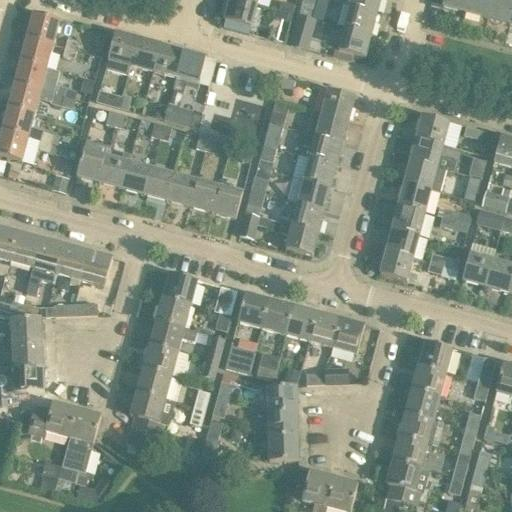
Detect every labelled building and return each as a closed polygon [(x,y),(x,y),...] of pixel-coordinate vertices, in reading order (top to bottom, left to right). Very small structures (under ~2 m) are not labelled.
[(257,6),(234,0),(230,0),(224,22),(225,22),(251,29),(257,6)] [(303,0),(299,17),(312,21),(318,0),(303,0)] [(381,0),(344,0),(343,5),(351,7),(377,14),(381,0)] [(444,0),(442,8),(465,14),(468,0),(444,0)] [(468,0),(465,14),(488,20),(492,0),(468,0)] [(510,26),(511,19),(511,0),(492,0),(488,20),(510,26)] [(282,4),(280,12),(293,16),(296,7),(282,4)] [(377,14),(351,7),(345,30),(371,37),(377,14)] [(291,25),(293,16),(280,12),(277,21),(291,25)] [(59,22),(34,15),(27,39),(53,46),(59,22)] [(308,52),(316,23),(298,18),(296,26),(290,47),(308,52)] [(225,22),(223,30),(249,37),(251,29),(225,22)] [(371,37),(345,30),(339,53),(334,52),(333,59),(351,63),(352,56),(365,60),(371,37)] [(138,41),(115,35),(105,72),(128,78),(131,68),(138,41)] [(47,69),(53,46),(27,39),(21,62),(47,69)] [(80,44),(68,40),(65,49),(78,52),(80,44)] [(153,74),(159,54),(160,47),(138,41),(131,68),(153,74)] [(176,81),(178,74),(183,53),(160,47),(159,54),(153,74),(176,81)] [(75,63),(78,52),(65,49),(63,59),(75,63)] [(217,63),(216,63),(207,60),(183,53),(178,74),(176,81),(173,91),(184,94),(186,87),(198,90),(199,87),(209,90),(212,82),(217,63)] [(15,85),(53,96),(55,87),(56,87),(60,73),(47,69),(21,62),(15,85)] [(293,92),(296,83),(282,80),(279,89),(293,92)] [(91,97),(94,84),(83,81),(80,94),(91,97)] [(50,106),(53,96),(15,85),(8,109),(34,116),(38,102),(50,106)] [(55,87),(53,96),(65,99),(67,90),(56,87),(55,87)] [(322,115),(349,122),(355,99),(328,92),(322,115)] [(96,104),(119,111),(122,100),(99,93),(96,104)] [(62,109),(65,99),(53,96),(50,106),(62,109)] [(123,97),(122,100),(119,111),(127,113),(131,100),(123,97)] [(65,99),(62,109),(73,111),(75,102),(65,99)] [(169,106),(168,109),(164,123),(188,129),(193,112),(169,106)] [(164,123),(168,109),(160,107),(156,121),(164,123)] [(8,109),(2,132),(28,139),(34,116),(8,109)] [(316,138),(343,145),(349,122),(322,115),(312,112),(306,135),(316,138)] [(114,129),(115,126),(118,115),(110,113),(106,127),(114,129)] [(127,118),(118,115),(115,126),(114,129),(124,132),(127,118)] [(192,116),(188,129),(198,131),(202,118),(192,116)] [(272,117),(270,125),(284,129),(286,120),(272,117)] [(422,117),(416,140),(442,147),(449,124),(422,117)] [(150,138),(160,141),(163,128),(154,125),(150,138)] [(281,138),(284,129),(270,125),(267,134),(281,138)] [(171,130),(163,128),(160,141),(167,143),(171,130)] [(478,142),(480,133),(466,129),(464,138),(478,142)] [(0,157),(21,163),(28,139),(2,132),(0,139),(0,157)] [(52,146),(55,137),(43,133),(41,143),(52,146)] [(196,151),(204,153),(208,139),(200,137),(196,151)] [(343,145),(316,138),(310,160),(336,168),(343,145)] [(511,169),(511,140),(501,138),(494,164),(511,169)] [(218,142),(208,139),(204,153),(214,156),(218,142)] [(446,173),(454,175),(456,166),(457,163),(439,159),(442,147),(416,140),(410,163),(436,170),(446,173)] [(50,155),(52,146),(41,143),(38,152),(50,155)] [(99,186),(107,159),(109,149),(86,143),(84,153),(77,180),(99,186)] [(52,148),(50,155),(70,161),(72,153),(52,148)] [(251,166),(254,152),(245,149),(241,163),(251,166)] [(107,159),(99,186),(122,192),(128,170),(129,165),(131,158),(123,156),(121,163),(107,159)] [(304,183),(330,190),(336,168),(310,160),(304,183)] [(260,162),(258,170),(271,174),(274,166),(260,162)] [(474,162),(470,178),(482,181),(486,165),(474,162)] [(66,180),(69,167),(55,163),(51,176),(66,180)] [(430,192),(440,194),(446,173),(436,170),(410,163),(404,185),(430,192)] [(122,192),(144,198),(151,171),(129,165),(128,170),(122,192)] [(269,183),(271,174),(258,170),(255,179),(269,183)] [(167,204),(170,196),(175,177),(151,171),(144,198),(167,204)] [(189,210),(190,209),(197,183),(175,177),(170,196),(167,204),(189,210)] [(469,179),(463,201),(474,204),(480,183),(480,182),(469,179)] [(212,216),(213,212),(219,189),(197,183),(190,209),(189,210),(212,216)] [(298,205),(324,213),(330,190),(304,183),(298,205)] [(404,185),(398,208),(424,215),(430,192),(404,185)] [(219,189),(213,212),(212,216),(236,222),(242,195),(219,189)] [(482,208),(505,214),(509,200),(486,194),(482,208)] [(292,228),(318,235),(324,213),(298,205),(292,228)] [(248,206),(246,215),(259,219),(262,210),(248,206)] [(398,208),(392,230),(418,237),(424,215),(398,208)] [(444,211),(442,220),(456,223),(458,215),(444,211)] [(481,213),(477,227),(500,233),(504,219),(481,213)] [(257,230),(259,219),(246,215),(240,239),(253,242),(257,230)] [(259,219),(257,230),(267,233),(270,222),(259,219)] [(511,225),(511,221),(504,219),(500,233),(509,235),(511,225)] [(453,232),(456,223),(442,220),(440,229),(453,232)] [(278,236),(289,239),(286,252),(312,259),(318,235),(292,228),(281,225),(278,236)] [(0,260),(10,263),(17,235),(0,230),(0,260)] [(392,230),(386,254),(412,261),(418,237),(392,230)] [(34,270),(40,248),(42,241),(17,235),(10,263),(34,270)] [(55,286),(58,276),(65,248),(42,241),(40,248),(34,270),(31,280),(40,282),(55,286)] [(79,288),(81,283),(89,254),(65,248),(58,276),(71,280),(69,285),(79,288)] [(461,251),(452,249),(450,258),(459,260),(461,251)] [(113,261),(89,254),(81,283),(105,289),(113,261)] [(406,284),(412,261),(386,254),(380,277),(406,284)] [(430,265),(444,269),(446,260),(432,256),(430,265)] [(485,288),(493,262),(469,256),(462,282),(485,288)] [(508,295),(508,293),(511,278),(511,267),(493,262),(485,288),(508,295)] [(441,277),(444,269),(430,265),(428,274),(441,277)] [(169,276),(162,300),(191,308),(197,283),(169,276)] [(30,279),(26,295),(36,298),(40,282),(31,280),(30,279)] [(219,315),(231,318),(237,294),(221,290),(214,314),(219,315)] [(262,331),(270,302),(246,296),(238,324),(262,331)] [(0,300),(0,317),(11,321),(20,321),(24,307),(0,301),(0,300)] [(191,308),(162,300),(156,323),(185,331),(191,308)] [(262,331),(286,337),(294,309),(270,302),(262,331)] [(97,306),(74,307),(74,319),(97,318),(97,306)] [(42,320),(56,319),(55,310),(38,311),(24,307),(20,321),(42,320)] [(55,307),(55,310),(56,319),(74,319),(74,307),(55,307)] [(309,343),(311,337),(317,315),(294,309),(286,337),(309,343)] [(226,335),(231,318),(219,315),(215,332),(226,335)] [(333,349),(334,344),(340,321),(317,315),(311,337),(309,343),(333,349)] [(42,320),(20,321),(11,321),(12,346),(43,345),(42,320)] [(340,321),(334,344),(333,349),(357,356),(365,328),(340,321)] [(185,331),(156,323),(150,347),(178,355),(185,331)] [(424,344),(418,368),(446,376),(452,352),(424,344)] [(12,346),(13,370),(43,369),(43,345),(12,346)] [(207,362),(208,362),(218,365),(223,349),(212,346),(207,362)] [(144,371),(172,378),(178,355),(150,347),(144,371)] [(225,371),(249,378),(256,355),(231,348),(225,371)] [(277,372),(280,361),(264,357),(261,368),(259,367),(256,380),(273,384),(277,372)] [(484,360),(478,385),(488,388),(495,363),(484,360)] [(214,381),(218,365),(208,362),(207,362),(203,378),(214,381)] [(511,367),(504,365),(496,394),(511,398),(511,367)] [(418,368),(412,392),(440,400),(446,376),(418,368)] [(44,395),(43,369),(13,370),(0,370),(0,389),(1,390),(1,409),(19,408),(18,396),(44,395)] [(137,395),(166,402),(172,378),(144,371),(137,395)] [(349,371),(325,372),(323,376),(324,387),(349,387),(349,375),(349,371)] [(291,388),(296,388),(300,376),(287,372),(283,386),(291,388)] [(308,388),(324,387),(323,376),(325,372),(323,376),(307,376),(308,388)] [(224,376),(217,401),(229,404),(235,379),(224,376)] [(484,404),(488,388),(478,385),(473,401),(484,404)] [(296,388),(291,388),(267,389),(268,414),(298,413),(297,388),(296,388)] [(412,392),(405,416),(433,424),(440,400),(412,392)] [(199,393),(195,410),(206,413),(210,396),(199,393)] [(176,405),(166,402),(137,395),(131,419),(135,420),(131,434),(158,441),(161,442),(165,427),(169,428),(176,405)] [(224,420),(229,404),(217,401),(213,418),(224,420)] [(70,441),(78,412),(54,405),(51,413),(38,409),(31,436),(46,440),(48,434),(70,441)] [(201,429),(206,413),(195,410),(190,426),(201,429)] [(78,412),(70,441),(62,470),(78,474),(86,476),(102,418),(78,412)] [(268,439),(298,437),(298,413),(268,414),(268,439)] [(470,415),(465,432),(476,435),(481,418),(470,415)] [(399,440),(427,447),(438,450),(444,426),(433,424),(405,416),(399,440)] [(218,443),(223,426),(211,423),(207,440),(218,443)] [(492,444),(496,431),(486,428),(483,441),(492,444)] [(472,451),(476,435),(465,432),(461,448),(472,451)] [(129,433),(125,447),(151,454),(153,446),(157,447),(158,441),(131,434),(129,433)] [(298,437),(268,439),(269,464),(299,463),(298,437)] [(421,471),(427,447),(399,440),(393,463),(421,471)] [(204,453),(201,464),(212,467),(215,456),(204,453)] [(480,454),(476,470),(486,473),(491,456),(480,454)] [(239,473),(241,462),(230,460),(228,471),(239,473)] [(387,488),(389,488),(386,499),(417,507),(421,493),(415,491),(421,471),(393,463),(387,488)] [(457,463),(453,479),(464,482),(468,466),(457,463)] [(59,481),(62,470),(45,465),(42,477),(44,477),(59,481)] [(62,470),(59,481),(75,485),(78,474),(62,470)] [(482,489),(486,473),(476,470),(471,486),(482,489)] [(312,511),(325,511),(326,509),(334,481),(310,474),(302,503),(314,506),(312,511)] [(44,477),(40,492),(55,496),(59,481),(44,477)] [(460,498),(464,482),(453,479),(449,495),(460,498)] [(351,511),(358,487),(334,481),(326,509),(336,511),(351,511)] [(475,511),(476,511),(480,496),(470,493),(465,509),(475,511)]
